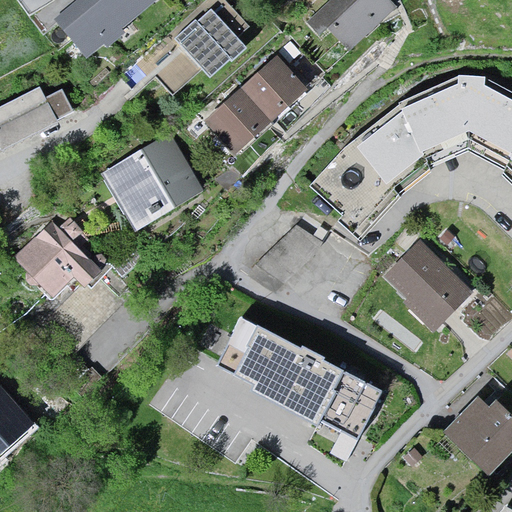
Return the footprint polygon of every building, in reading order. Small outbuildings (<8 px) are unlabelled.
[(90,0),(68,20),(98,53),(155,0),(90,0)] [(393,6),(388,0),(317,0),(306,10),(340,50),(393,6)] [(215,77),(250,46),(214,7),(180,38),(215,77)] [(316,77),(278,35),(186,117),(224,159),(316,77)] [(354,136),(310,183),(368,236),(441,167),(471,151),(511,185),(511,90),(487,77),(443,77),(387,115),(354,136)] [(0,156),(82,113),(68,86),(51,95),(46,87),(0,111),(0,156)] [(173,137),(101,172),(130,231),(202,196),(173,137)] [(77,209),(19,260),(58,304),(86,280),(100,297),(131,270),(77,209)] [(301,225),(253,273),(275,295),(324,247),(301,225)] [(475,293),(421,240),(384,276),(438,330),(475,293)] [(387,395),(239,314),(210,368),(358,448),(387,395)] [(0,463),(38,427),(0,387),(0,463)] [(511,415),(481,387),(439,432),(488,477),(511,451),(511,415)]
